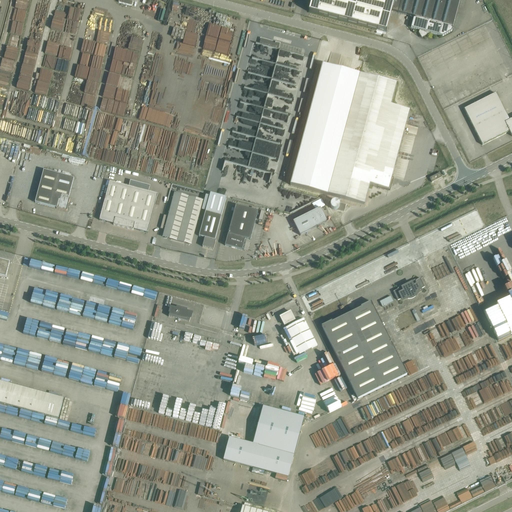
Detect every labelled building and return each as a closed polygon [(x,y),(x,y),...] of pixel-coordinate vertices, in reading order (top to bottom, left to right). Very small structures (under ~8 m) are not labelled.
[(313,0),(310,13),(387,33),(393,11),(397,12),(415,17),(415,18),(413,18),(411,28),(420,30),(419,33),(422,38),(426,35),(427,32),(442,36),(452,31),(452,28),(451,28),(451,27),(453,27),(459,0),(313,0)] [(278,49),(279,44),(278,44),(278,43),(265,39),(265,40),(260,39),(259,44),(278,49)] [(396,85),(322,65),(290,185),(364,205),(370,185),(377,187),(377,188),(390,192),(393,179),(392,179),(410,111),(391,106),(396,85)] [(508,119),(496,93),(464,109),(482,145),(509,132),(511,137),(511,136),(511,119),(511,120),(511,119),(509,118),(508,119)] [(68,210),(69,207),(68,207),(70,199),(68,199),(74,178),(44,170),(35,202),(56,208),(56,209),(67,211),(67,210),(68,210)] [(431,182),(442,177),(440,173),(429,178),(431,182)] [(110,181),(101,215),(99,220),(114,224),(113,225),(133,230),(133,229),(148,233),(149,228),(158,194),(148,192),(129,187),(110,181)] [(129,187),(148,192),(150,186),(130,181),(129,187)] [(177,192),(167,237),(196,243),(206,198),(177,192)] [(325,197),(316,202),(319,208),(328,204),(325,197)] [(337,209),(336,210),(344,212),(346,204),(339,202),(339,203),(339,204),(340,205),(339,206),(339,207),(339,208),(338,209),(337,209)] [(250,240),(258,211),(236,205),(225,246),(242,250),(245,239),(250,240)] [(300,236),(327,222),(320,208),(293,221),(300,236)] [(213,249),(215,245),(216,239),(215,239),(221,216),(205,212),(199,236),(205,238),(202,247),(213,249)] [(182,253),(183,250),(163,246),(161,255),(173,258),(174,250),(178,251),(178,252),(182,253)] [(9,263),(4,261),(5,260),(0,259),(0,275),(6,277),(8,270),(7,269),(9,263)] [(393,291),(398,300),(401,299),(402,301),(407,298),(408,299),(409,299),(410,299),(411,299),(412,299),(412,298),(413,298),(414,298),(414,297),(415,297),(415,296),(416,296),(416,295),(417,295),(417,294),(417,293),(422,291),(421,289),(424,287),(420,278),(416,280),(416,281),(412,283),(411,283),(402,288),(398,290),(398,289),(393,291)] [(115,302),(108,300),(103,317),(110,319),(115,302)] [(407,375),(373,307),(371,302),(361,307),(361,308),(332,322),(332,321),(321,326),(321,327),(322,326),(358,399),(407,375)] [(177,309),(171,308),(168,316),(189,322),(192,313),(186,312),(186,311),(186,310),(177,308),(177,309)] [(295,320),(290,312),(287,313),(286,313),(287,312),(286,312),(286,313),(284,314),(283,314),(283,315),(284,315),(280,317),(284,325),(288,323),(289,326),(286,328),(299,355),(317,346),(304,319),(294,324),(293,321),(295,320)] [(0,402),(58,418),(60,413),(64,398),(0,381),(0,402)] [(279,473),(294,476),(308,415),(273,407),(258,468),(279,473)] [(0,425),(0,433),(15,436),(16,428),(7,426),(7,425),(0,424),(0,425)] [(41,435),(21,429),(18,438),(38,444),(41,435)] [(402,485),(412,484),(411,479),(407,480),(407,478),(405,479),(404,475),(398,476),(399,482),(398,482),(399,486),(402,486),(402,485)] [(372,490),(370,485),(360,488),(363,495),(365,494),(364,493),(372,490)] [(426,507),(438,502),(436,496),(424,501),(426,507)]
